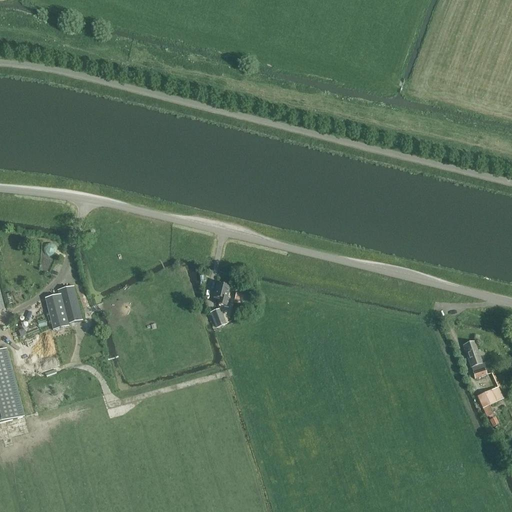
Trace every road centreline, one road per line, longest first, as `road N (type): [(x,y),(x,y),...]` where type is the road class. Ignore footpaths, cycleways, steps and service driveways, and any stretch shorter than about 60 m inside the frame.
road 1 (unclassified): [(511,182),(47,66),(0,62)]
road 2 (tertiary): [(511,302),(92,196),(0,185)]
